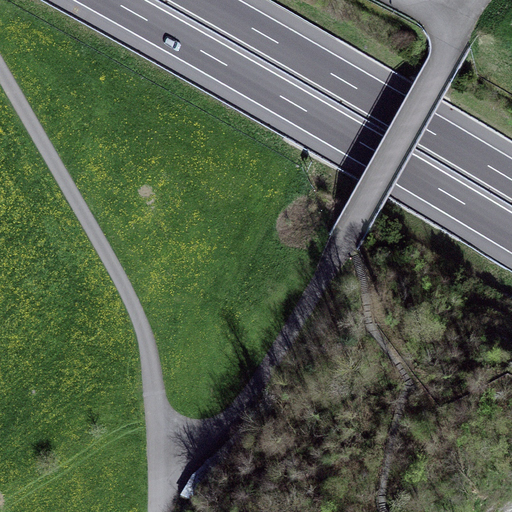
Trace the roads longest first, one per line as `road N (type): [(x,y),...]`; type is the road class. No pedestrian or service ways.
road 1 (motorway): [(109,0),(511,234)]
road 2 (unclassified): [(0,69),(139,318),(170,445)]
road 3 (motorway): [(511,181),(200,0)]
road 4 (unclassified): [(348,236),(272,376),(223,429),(170,445)]
road 5 (unclassified): [(348,236),(450,45),(452,21)]
